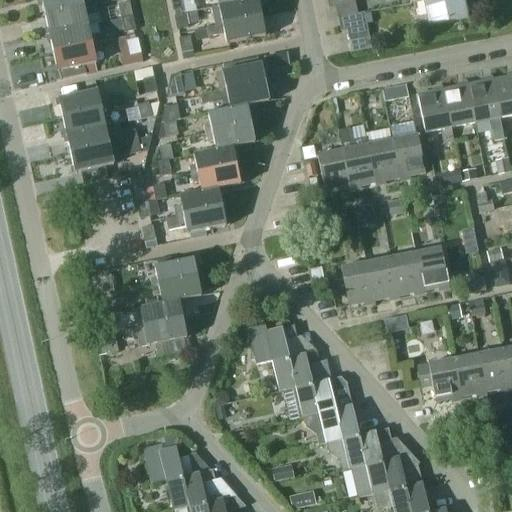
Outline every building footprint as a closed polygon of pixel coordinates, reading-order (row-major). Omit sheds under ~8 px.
[(42,6),(45,17),(96,5),(94,0),(36,0),(38,7),(42,6)] [(174,16),(185,14),(182,0),(171,2),(174,16)] [(261,0),(255,0),(219,7),(220,16),(214,17),(215,27),(261,18),(259,6),(262,5),(261,0)] [(463,0),(427,0),(423,1),(428,26),(467,18),(463,0)] [(122,19),(132,17),(129,3),(119,5),(122,19)] [(43,30),(45,36),(87,26),(85,17),(98,15),(96,5),(45,17),(47,29),(43,30)] [(366,26),(366,25),(372,24),(370,11),(363,13),(338,18),(341,32),(366,26)] [(185,14),(174,16),(177,31),(188,29),(185,14)] [(132,17),(122,19),(125,33),(135,31),(132,17)] [(264,30),(261,18),(215,27),(206,29),(207,38),(224,34),(226,45),(268,37),(267,30),(264,30)] [(50,43),(53,54),(98,44),(96,35),(90,37),(87,26),(45,36),(47,44),(50,43)] [(193,58),(189,37),(179,39),(182,60),(193,58)] [(140,54),(137,40),(127,42),(130,57),(140,54)] [(101,53),(98,44),(53,54),(56,66),(52,67),(56,81),(85,74),(95,72),(94,65),(96,65),(94,54),(101,53)] [(216,85),(218,93),(264,83),(264,81),(262,72),(265,71),(263,64),(262,65),(260,65),(259,65),(258,61),(222,68),(223,73),(221,73),(214,74),(216,85)] [(157,92),(151,69),(134,73),(136,82),(142,81),(145,95),(157,92)] [(170,76),(165,100),(184,95),(181,82),(179,74),(170,76)] [(511,75),(492,80),(499,118),(511,115),(511,75)] [(499,118),(492,80),(467,85),(475,123),(489,120),(494,142),(503,140),(499,118)] [(228,110),(250,105),(271,101),(269,96),(267,96),(264,83),(218,93),(200,97),(201,105),(213,103),(215,112),(228,110)] [(475,123),(467,85),(442,90),(450,128),(475,123)] [(450,128),(442,90),(417,95),(425,133),(440,130),(443,144),(453,142),(450,128)] [(60,106),(63,118),(107,108),(105,101),(98,102),(96,92),(54,101),(56,107),(60,106)] [(148,105),(148,103),(136,106),(139,120),(155,116),(158,103),(148,105)] [(169,122),(174,121),(181,119),(178,105),(166,108),(169,122)] [(202,126),(204,134),(250,124),(247,113),(252,112),(250,105),(228,110),(215,112),(206,114),(209,124),(202,126)] [(62,137),(104,128),(102,120),(109,119),(107,108),(63,118),(65,130),(61,131),(62,137)] [(174,121),(169,122),(160,124),(156,141),(178,136),(174,121)] [(215,151),(235,146),(257,142),(256,137),(253,137),(250,124),(204,134),(206,143),(213,142),(215,151)] [(375,184),(367,145),(366,138),(363,127),(348,130),(337,132),(341,150),(342,150),(349,189),(375,184)] [(68,143),(71,155),(137,140),(135,131),(106,137),(104,128),(62,137),(64,144),(68,143)] [(391,140),(398,179),(425,174),(417,135),(391,140)] [(137,140),(71,155),(73,167),(69,168),(71,175),(80,173),(83,185),(107,180),(104,167),(112,166),(110,156),(117,154),(117,158),(148,151),(151,137),(137,140)] [(367,145),(375,184),(398,179),(391,140),(367,145)] [(160,162),(168,160),(172,160),(169,146),(157,148),(160,162)] [(235,146),(215,151),(192,155),(194,167),(187,168),(189,176),(236,166),(233,155),(237,154),(235,146)] [(342,150),(341,150),(317,155),(325,194),(349,189),(342,150)] [(511,173),(508,158),(494,161),(497,176),(511,173)] [(168,160),(160,162),(156,163),(159,177),(171,175),(168,160)] [(313,163),(305,165),(308,177),(316,176),(313,163)] [(236,166),(189,176),(191,186),(198,185),(199,192),(222,187),(243,183),(242,179),(239,179),(236,166)] [(477,181),(475,170),(459,173),(461,183),(477,181)] [(458,171),(438,175),(440,186),(460,182),(458,171)] [(140,190),(142,178),(130,181),(133,192),(140,190)] [(315,178),(308,180),(310,190),(317,188),(315,178)] [(152,202),(166,199),(163,186),(146,190),(144,201),(144,203),(152,202)] [(176,217),(221,207),(219,195),(223,194),(222,187),(199,192),(178,196),(180,207),(175,208),(176,217)] [(479,215),(493,212),(491,201),(487,202),(485,193),(475,195),(479,215)] [(405,214),(402,200),(387,203),(390,217),(405,214)] [(152,202),(144,203),(135,205),(139,220),(151,217),(150,215),(155,214),(152,202)] [(372,206),(355,209),(356,210),(357,217),(359,226),(375,222),(374,214),(372,206)] [(221,207),(176,217),(165,219),(168,232),(179,230),(178,225),(184,224),(186,235),(229,226),(228,219),(224,219),(221,207)] [(354,226),(350,208),(331,213),(336,231),(354,226)] [(496,224),(493,212),(479,215),(482,227),(496,224)] [(141,230),(144,244),(145,249),(157,247),(152,227),(141,230)] [(475,241),(463,243),(466,255),(477,253),(478,252),(475,241)] [(415,253),(424,292),(448,287),(440,248),(415,253)] [(502,261),(500,250),(486,253),(489,264),(502,261)] [(391,258),(400,297),(424,292),(415,253),(391,258)] [(391,258),(366,263),(375,302),(400,297),(391,258)] [(148,279),(150,287),(197,278),(195,266),(198,266),(197,259),(153,268),(155,278),(148,279)] [(503,262),(490,265),(493,276),(503,274),(505,270),(503,262)] [(375,302),(366,263),(341,268),(349,307),(375,302)] [(311,283),(324,280),(321,268),(309,270),(311,283)] [(465,277),(470,296),(489,291),(484,272),(465,277)] [(113,292),(110,277),(100,279),(103,294),(113,292)] [(200,291),(197,278),(150,287),(152,297),(159,295),(161,305),(182,300),(203,296),(202,291),(200,291)] [(137,329),(183,320),(180,308),(184,307),(182,300),(161,305),(139,310),(141,320),(135,321),(137,329)] [(107,316),(110,316),(117,314),(115,301),(104,303),(107,316)] [(474,303),(469,304),(471,316),(484,314),(481,302),(474,303)] [(461,319),(458,306),(446,308),(449,321),(461,319)] [(90,320),(94,338),(103,336),(102,333),(113,331),(110,316),(107,316),(90,320)] [(137,329),(121,332),(123,341),(137,338),(139,349),(191,338),(189,332),(186,333),(183,320),(137,329)] [(264,328),(247,332),(247,333),(248,333),(251,349),(250,361),(254,361),(255,366),(271,362),(278,392),(281,391),(295,388),(289,359),(285,341),(296,339),(294,327),(282,330),(280,324),(264,328)] [(116,339),(104,341),(103,336),(94,338),(98,357),(106,356),(118,353),(116,339)] [(511,347),(503,350),(510,388),(511,387),(511,347)] [(478,355),(486,393),(510,388),(503,350),(478,355)] [(295,388),(281,391),(288,421),(302,418),(305,417),(318,414),(311,385),(307,365),(319,362),(317,352),(305,355),(289,359),(295,388)] [(486,393),(478,355),(453,359),(461,398),(486,393)] [(436,403),(461,398),(453,359),(416,367),(421,388),(433,386),(436,403)] [(318,414),(305,417),(307,428),(317,435),(319,445),(328,443),(343,439),(336,410),(331,390),(343,388),(347,385),(348,384),(341,378),(311,385),(318,414)] [(223,392),(218,391),(212,405),(212,407),(230,403),(228,397),(223,392)] [(222,406),(215,408),(218,420),(226,419),(222,406)] [(343,439),(328,443),(330,454),(340,461),(342,470),(351,469),(366,465),(359,436),(352,406),(336,410),(343,439)] [(366,465),(351,469),(357,498),(373,495),(389,491),(382,462),(378,443),(390,440),(388,429),(375,432),(359,436),(366,465)] [(173,511),(189,507),(183,477),(176,449),(173,438),(160,441),(162,447),(144,451),(152,485),(166,482),(173,511)] [(389,491),(373,495),(377,511),(392,507),(393,511),(410,511),(406,487),(402,469),(420,465),(412,455),(400,458),(399,458),(382,462),(389,491)] [(291,467),(271,471),(273,483),(293,478),(291,467)] [(199,474),(183,477),(189,507),(190,511),(206,511),(205,504),(206,504),(204,496),(201,484),(214,481),(212,471),(199,474)] [(428,511),(423,484),(406,487),(410,511),(428,511)] [(316,506),(313,493),(289,498),(292,511),(316,506)] [(222,500),(206,504),(205,504),(206,511),(226,511),(245,508),(235,497),(222,500)]
